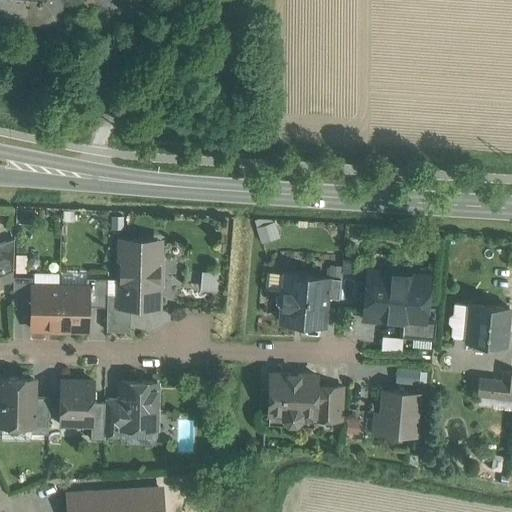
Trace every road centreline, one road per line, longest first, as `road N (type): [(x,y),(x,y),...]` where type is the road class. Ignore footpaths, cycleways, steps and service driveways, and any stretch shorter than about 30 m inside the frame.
road 1 (secondary): [(511,209),(0,163)]
road 2 (residential): [(0,353),(180,352)]
road 3 (residential): [(180,352),(355,356)]
